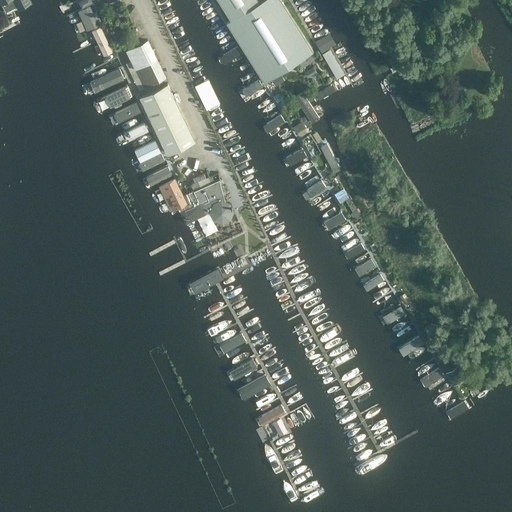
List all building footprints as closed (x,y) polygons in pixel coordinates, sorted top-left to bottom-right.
[(258,0),(218,0),(231,20),(226,22),(264,82),(313,51),(280,0),(261,0),(259,2),(258,0)] [(114,18),(125,13),(122,5),(111,10),(114,18)] [(89,6),(78,11),(87,30),(98,25),(89,6)] [(92,30),(92,32),(104,55),(112,51),(100,26),(92,30)] [(126,50),(131,61),(125,64),(139,91),(166,78),(147,39),(126,50)] [(227,62),(241,53),(237,47),(223,55),(227,62)] [(323,53),(337,78),(344,73),(330,49),(323,53)] [(119,69),(91,82),(95,91),(123,78),(119,69)] [(277,83),(286,78),(282,71),(273,77),(277,83)] [(258,80),(242,90),(245,96),(262,86),(258,80)] [(195,140),(167,83),(139,96),(167,154),(195,140)] [(298,86),(296,85),(292,87),(291,90),(310,120),(312,121),(316,119),(317,116),(316,114),(298,86)] [(318,92),(321,98),(334,90),(331,85),(318,92)] [(132,95),(128,86),(102,98),(100,100),(100,103),(100,105),(102,107),(104,108),(106,108),(132,95)] [(116,105),(120,112),(135,105),(132,98),(116,105)] [(267,123),(271,130),(285,121),(280,114),(267,123)] [(148,129),(146,123),(125,134),(127,140),(148,129)] [(155,140),(135,150),(140,161),(161,151),(155,140)] [(327,143),(321,146),(334,173),(340,170),(327,143)] [(286,157),(290,165),(306,156),(302,148),(286,157)] [(142,171),(165,160),(161,153),(139,164),(142,171)] [(150,185),(172,174),(168,167),(146,178),(150,185)] [(200,185),(216,180),(213,173),(206,175),(205,172),(197,175),(200,185)] [(187,204),(175,179),(159,187),(171,212),(187,204)] [(194,205),(180,212),(185,224),(209,213),(213,221),(222,224),(231,220),(234,211),(230,203),(225,201),(219,179),(189,193),(194,205)] [(311,196),(325,187),(321,180),(307,190),(311,196)] [(331,227),(345,218),(341,212),(327,220),(331,227)] [(237,226),(209,236),(212,242),(239,232),(237,226)] [(350,257),(364,249),(361,243),(347,251),(350,257)] [(362,274),(374,266),(369,259),(357,267),(362,274)] [(182,288),(181,291),(184,296),(185,296),(194,292),(213,282),(216,279),(219,277),(221,272),(216,271),(213,272),(209,274),(182,288)] [(366,282),(369,288),(384,280),(381,274),(366,282)] [(383,316),(387,323),(405,313),(400,306),(383,316)] [(224,353),(246,340),(242,333),(220,346),(224,353)] [(399,349),(403,355),(423,342),(419,336),(399,349)] [(235,367),(239,374),(256,365),(252,358),(235,367)] [(458,373),(461,372),(458,365),(447,372),(453,383),(461,378),(458,373)] [(423,378),(428,385),(443,375),(439,368),(423,378)] [(270,383),(265,375),(242,387),(247,396),(270,383)] [(451,409),(455,416),(469,408),(465,401),(451,409)] [(285,412),(281,405),(262,416),(266,423),(285,412)] [(289,431),(282,418),(274,422),(281,435),(289,431)]
